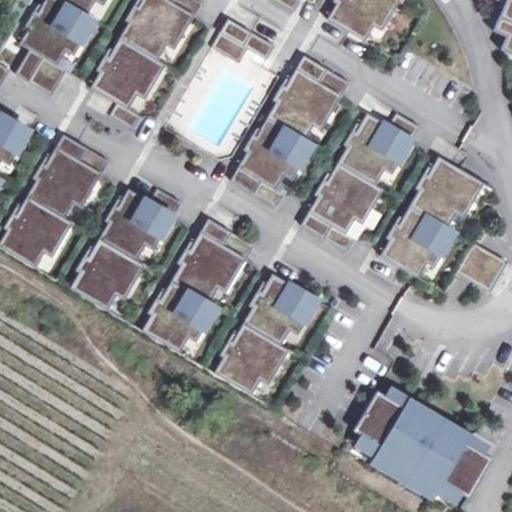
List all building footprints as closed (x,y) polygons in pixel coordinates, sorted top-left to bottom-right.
[(24,30),(15,46),(25,52),(53,68),(58,59),(53,56),(64,37),(78,44),(90,23),(81,18),(50,0),(41,0),(33,15),(29,12),(20,28),(24,30)] [(50,0),(81,18),(87,9),(82,6),(85,0),(50,0)] [(124,23),(115,40),(153,61),(158,52),(153,49),(164,30),(178,38),(190,16),(162,0),(137,0),(133,8),(129,6),(120,21),(124,23)] [(190,0),(162,0),(190,16),(197,4),(190,0)] [(268,0),(289,12),(295,0),(268,0)] [(332,2),(323,18),(360,40),(366,31),(361,28),(372,9),(385,16),(393,0),(328,0),(332,2)] [(511,0),(503,0),(493,28),(501,31),(498,40),(511,46),(511,0)] [(235,64),(243,49),(262,60),(270,45),(223,19),(207,48),(235,64)] [(95,74),(86,90),(113,105),(124,111),(129,102),(124,99),(135,80),(149,88),(161,66),(115,40),(104,58),(101,56),(92,71),(95,74)] [(25,52),(11,77),(48,98),(62,73),(53,68),(25,52)] [(292,67),(338,95),(346,82),(299,54),(292,67)] [(272,101),(263,117),(301,139),(306,130),(301,127),(312,108),(326,116),(338,95),(292,67),(281,86),(278,84),(269,99),(272,101)] [(113,105),(106,117),(130,130),(136,118),(124,111),(113,105)] [(393,111),(385,124),(409,138),(416,125),(393,111)] [(344,146),(334,162),(372,183),(377,174),(372,171),(383,152),(397,160),(409,138),(385,124),(363,112),(352,130),(349,128),(340,143),(344,146)] [(0,148),(1,147),(14,155),(27,133),(0,117),(0,148)] [(244,151),(235,168),(272,189),(278,180),(273,177),(284,158),(297,166),(310,144),(301,139),(263,117),(253,136),(249,134),(240,149),(244,151)] [(53,148),(99,175),(106,163),(60,136),(53,148)] [(33,182),(24,198),(62,220),(67,211),(62,208),(73,189),(87,196),(99,175),(53,148),(42,167),(39,164),(30,180),(33,182)] [(416,188),(407,204),(444,226),(449,217),(445,214),(456,195),(469,203),(482,181),(435,154),(425,173),(421,171),(412,186),(416,188)] [(315,196),(306,212),(343,233),(348,224),(344,221),(355,202),(368,210),(381,188),(372,183),(334,162),(324,180),(320,178),(311,194),(315,196)] [(227,181),(274,208),(281,195),(272,189),(235,168),(227,181)] [(154,189),(147,202),(172,216),(179,203),(154,189)] [(106,224),(96,240),(134,261),(139,252),(135,250),(146,231),(159,238),(172,216),(125,190),(115,208),(111,206),(102,222),(106,224)] [(5,232),(0,240),(0,250),(33,270),(38,261),(34,258),(45,239),(58,247),(70,225),(24,198),(14,217),(10,215),(1,230),(5,232)] [(387,238),(378,255),(416,276),(421,267),(416,264),(427,245),(440,253),(453,231),(444,226),(407,204),(396,223),(392,221),(383,236),(387,238)] [(306,212),(298,225),(345,251),(352,238),(343,233),(306,212)] [(198,232),(245,259),(252,246),(205,219),(198,232)] [(178,266),(169,282),(207,303),(212,294),(207,292),(218,273),(232,280),(244,258),(198,232),(187,250),(184,248),(175,264),(178,266)] [(77,274),(68,290),(105,311),(111,302),(106,300),(117,281),(130,288),(143,266),(134,261),(96,240),(86,258),(82,256),(73,272),(77,274)] [(472,240),(454,270),(485,287),(502,257),(472,240)] [(502,257),(485,287),(489,290),(506,260),(502,257)] [(251,307),(241,323),(279,345),(284,336),(280,333),(291,314),(304,321),(317,300),(270,273),(260,292),(256,289),(247,305),(251,307)] [(149,316),(140,332),(178,353),(183,344),(178,342),(189,323),(203,330),(215,309),(169,282),(158,300),(155,298),(146,314),(149,316)] [(222,357),(213,373),(251,395),(256,386),(251,383),(262,364),(275,371),(288,349),(279,345),(241,323),(231,342),(227,339),(218,355),(222,357)] [(383,446),(379,452),(437,485),(441,479),(470,496),(493,456),(460,437),(464,430),(412,401),(409,407),(376,388),(353,429),(383,446)] [(374,461),(432,494),(437,485),(379,452),(374,461)]
